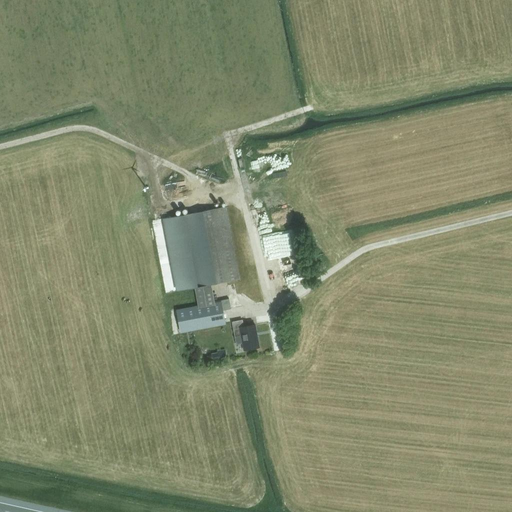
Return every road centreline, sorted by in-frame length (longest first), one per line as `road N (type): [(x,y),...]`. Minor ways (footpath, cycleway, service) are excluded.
road 1 (track): [(271,311),(245,204),(94,130),(0,146)]
road 2 (residential): [(511,212),(373,246),(271,311)]
road 3 (track): [(245,204),(228,134),(311,107)]
